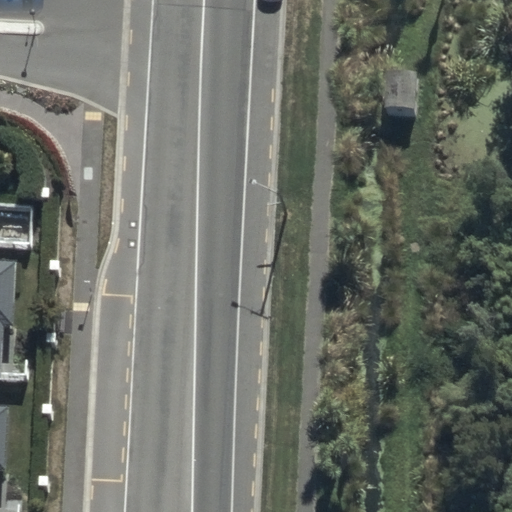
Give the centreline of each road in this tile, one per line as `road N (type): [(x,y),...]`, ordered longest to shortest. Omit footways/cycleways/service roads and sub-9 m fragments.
road 1 (tertiary): [(205,36),(179,511)]
road 2 (residential): [(205,36),(0,27)]
